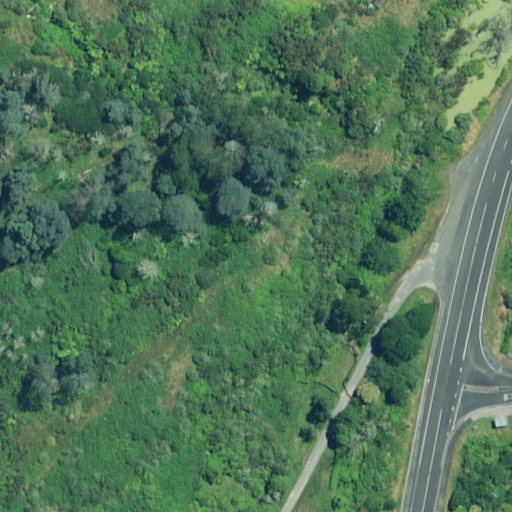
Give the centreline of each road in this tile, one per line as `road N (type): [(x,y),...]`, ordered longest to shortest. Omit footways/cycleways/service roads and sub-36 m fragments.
road 1 (tertiary): [(447,383),(511,134)]
road 2 (tertiary): [(423,511),(447,383)]
